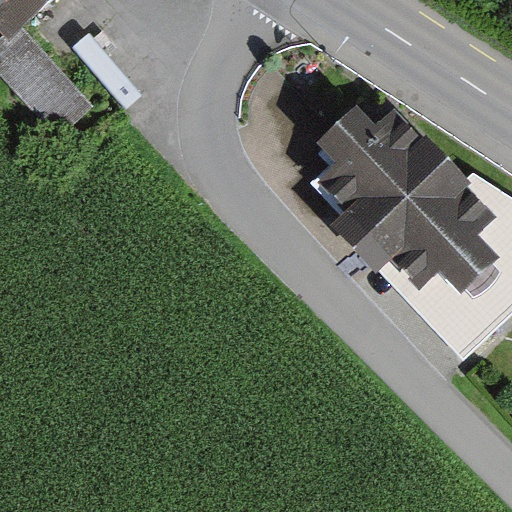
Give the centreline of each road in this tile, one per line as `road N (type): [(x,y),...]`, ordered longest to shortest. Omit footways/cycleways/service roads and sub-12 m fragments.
road 1 (unclassified): [(511,489),(239,213),(217,180),(200,138),(200,109),(259,0)]
road 2 (tertiary): [(340,0),(511,111)]
